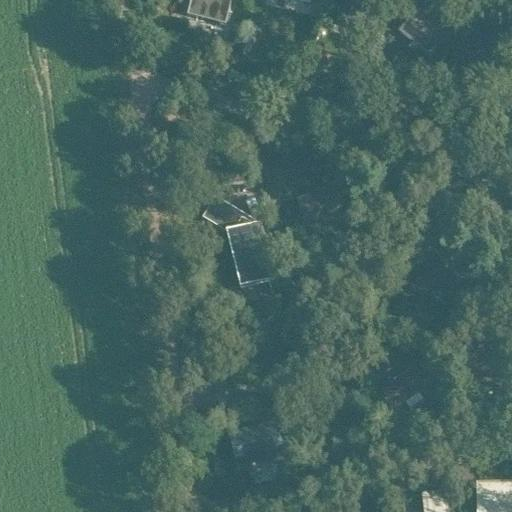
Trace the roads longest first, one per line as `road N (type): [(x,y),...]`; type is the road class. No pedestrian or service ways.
road 1 (residential): [(194,511),(134,69)]
road 2 (residential): [(511,231),(403,164),(309,119),(134,69)]
road 3 (residential): [(324,467),(511,452)]
